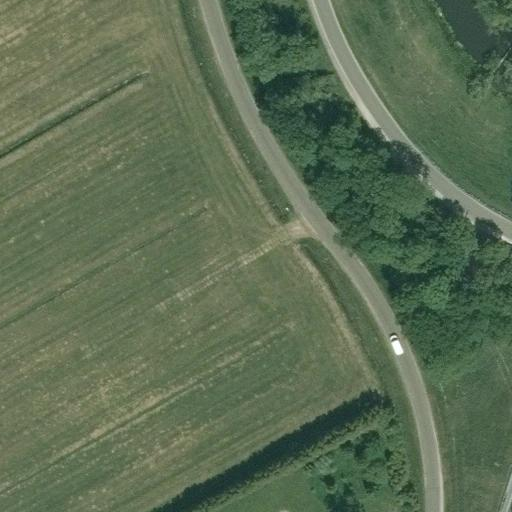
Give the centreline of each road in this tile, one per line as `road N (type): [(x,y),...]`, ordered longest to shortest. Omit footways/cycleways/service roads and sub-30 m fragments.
road 1 (unclassified): [(432,511),(426,431),(395,337),(267,146),(208,0)]
road 2 (unclassified): [(511,232),(467,206),(405,147),(356,78),(321,0)]
